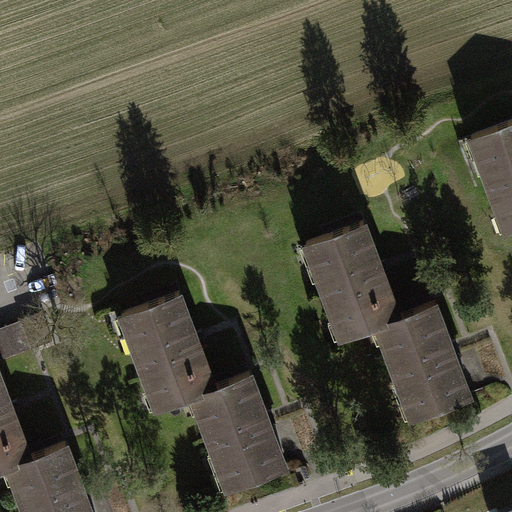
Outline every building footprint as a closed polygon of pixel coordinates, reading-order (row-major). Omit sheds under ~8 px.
[(511,116),(469,133),(505,230),(511,227),(511,116)] [(370,217),(303,242),(339,339),(375,325),(410,416),(477,392),(459,346),(442,299),(405,313),(387,264),(370,217)] [(185,287),(118,311),(154,409),(189,396),(223,489),(292,464),(273,413),(256,365),(219,379),(204,337),(185,287)] [(22,319),(0,327),(0,359),(32,347),(22,319)] [(0,470),(4,469),(19,511),(97,511),(88,487),(70,438),(32,452),(17,410),(0,362),(0,470)]
